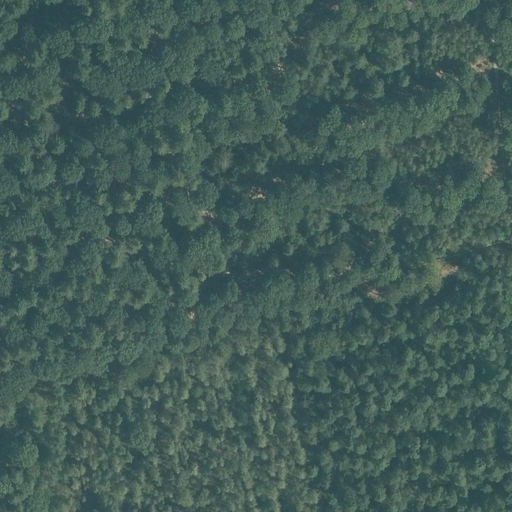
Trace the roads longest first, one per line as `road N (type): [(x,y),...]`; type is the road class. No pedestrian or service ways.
road 1 (track): [(0,386),(511,238)]
road 2 (track): [(489,0),(511,216)]
